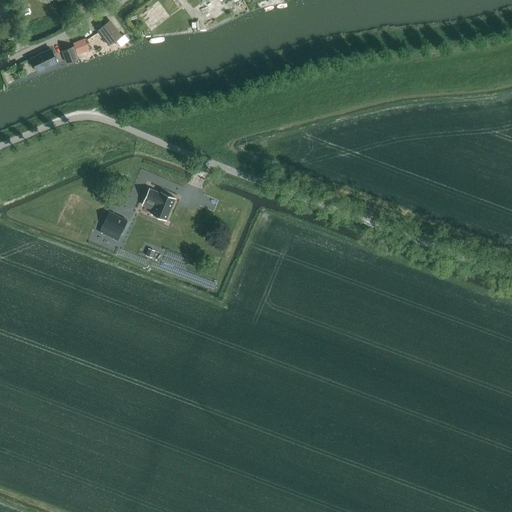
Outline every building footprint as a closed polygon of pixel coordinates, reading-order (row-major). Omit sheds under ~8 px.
[(159,1),(142,14),(150,25),(168,12),(159,1)] [(98,30),(110,46),(122,37),(110,21),(98,30)] [(83,41),(73,45),(74,47),(77,55),(87,51),(83,41)] [(74,47),(63,51),(67,62),(78,58),(77,55),(74,47)] [(51,49),(32,58),(39,72),(58,63),(51,49)] [(149,188),(144,201),(155,206),(151,214),(167,221),(176,199),(161,192),(160,193),(149,188)] [(109,211),(103,225),(121,234),(128,220),(109,211)] [(103,225),(98,234),(117,243),(121,234),(103,225)] [(149,250),(146,257),(153,260),(156,253),(149,250)]
